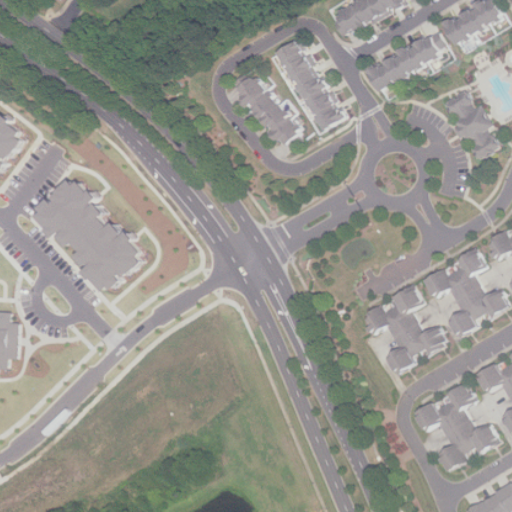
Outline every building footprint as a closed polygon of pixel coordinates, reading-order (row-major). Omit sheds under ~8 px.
[(417,0),(368,0),(338,18),(351,40),(417,0)] [(464,45),(511,17),(500,0),(489,0),(451,24),(464,45)] [(387,92),(454,52),(441,31),(374,71),(387,92)] [(351,119),(306,40),(284,53),(329,131),(351,119)] [(262,73),(243,88),(293,153),(312,139),(262,73)] [(481,161),(505,148),(495,128),(498,127),(487,105),(481,108),(471,91),(450,102),(481,161)] [(0,173),(8,175),(15,162),(20,159),(28,143),(30,131),(19,125),(20,117),(8,116),(0,111),(0,173)] [(58,239),(64,236),(76,247),(81,245),(88,251),(83,257),(95,268),(90,273),(111,292),(126,284),(129,281),(127,277),(152,264),(141,239),(122,223),(116,226),(108,219),(114,213),(110,209),(106,202),(79,177),(57,201),(56,200),(44,213),(58,239)] [(511,229),(492,241),(503,261),(511,255),(511,229)] [(430,280),(441,300),(457,291),(470,313),(458,320),(469,339),(489,328),(484,319),(496,312),(499,317),(511,309),(511,294),(508,287),(492,296),(479,273),(490,267),(481,251),(430,280)] [(368,319),(379,338),(395,328),(408,350),(396,357),(407,376),(428,365),(424,358),(427,356),(425,353),(435,348),(438,353),(456,342),(446,324),(430,333),(417,310),(427,303),(417,286),(395,299),(397,302),(368,319)] [(0,374),(3,375),(3,370),(15,370),(15,361),(24,361),(25,342),(25,324),(18,324),(18,313),(0,313),(0,374)] [(511,359),(483,375),(494,395),(510,386),(511,389),(511,416),(511,417),(511,418),(511,359)] [(419,413),(430,434),(447,425),(458,448),(446,454),(456,472),(477,462),(473,453),(485,446),(488,452),(507,442),(497,422),(481,431),(469,407),(481,401),(473,386),(419,413)] [(511,511),(511,486),(472,511),(511,511)]
